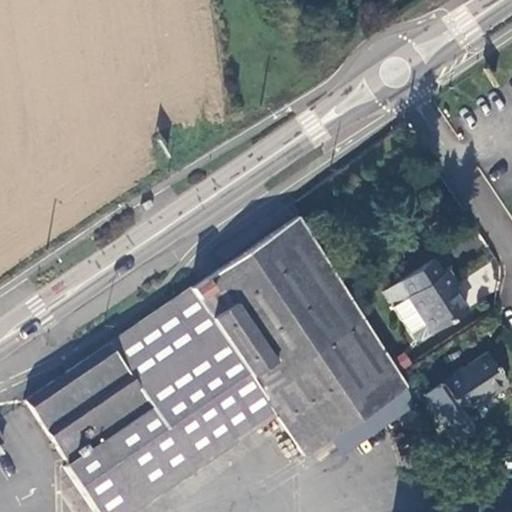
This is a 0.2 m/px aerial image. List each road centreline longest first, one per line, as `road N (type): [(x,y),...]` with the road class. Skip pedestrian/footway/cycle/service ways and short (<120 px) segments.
road 1 (primary): [(397,72),(0,341)]
road 2 (residential): [(397,72),(511,245)]
road 3 (primary): [(500,0),(397,72)]
